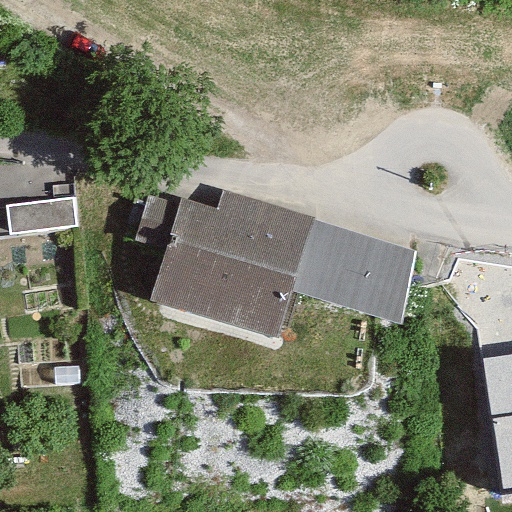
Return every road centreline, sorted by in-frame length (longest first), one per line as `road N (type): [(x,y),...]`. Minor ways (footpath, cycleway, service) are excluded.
road 1 (track): [(11,0),(364,205)]
road 2 (residential): [(364,205),(128,155),(0,138)]
road 3 (residential): [(364,205),(370,176),(391,149),(418,134),(445,135),(467,145),(511,225)]
road 4 (residential): [(511,230),(364,205)]
